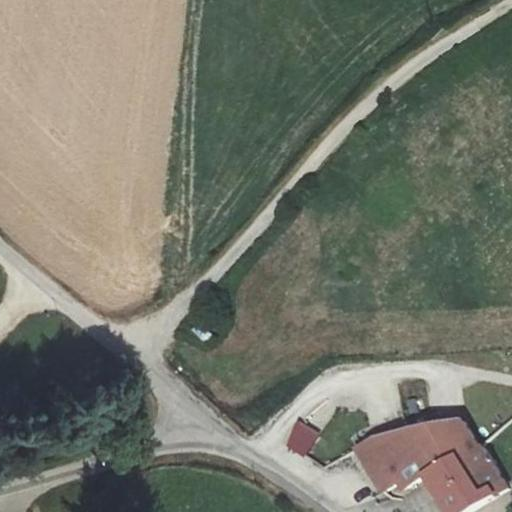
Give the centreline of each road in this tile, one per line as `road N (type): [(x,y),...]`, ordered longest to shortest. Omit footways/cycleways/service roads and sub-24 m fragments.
road 1 (unclassified): [(129,368),(367,104),(511,7)]
road 2 (unclassified): [(0,496),(210,430)]
road 3 (unclassified): [(129,368),(0,259)]
road 4 (unclassified): [(322,511),(210,430)]
